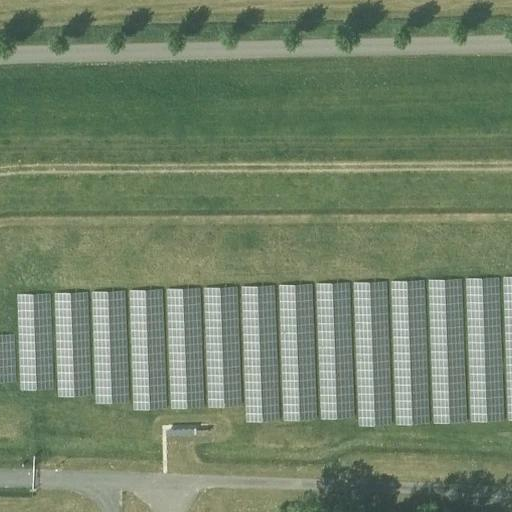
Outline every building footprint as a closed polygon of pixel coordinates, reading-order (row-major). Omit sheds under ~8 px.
[(77,443),(76,411),(53,412),(54,444),(77,443)] [(184,416),(183,442),(195,442),(196,416),(184,416)] [(197,450),(226,450),(227,417),(198,417),(197,450)] [(347,478),(347,459),(358,459),(358,443),(334,443),(333,478),(347,478)] [(15,445),(13,454),(31,458),(33,449),(15,445)] [(411,459),(412,446),(394,445),(393,458),(411,459)]
